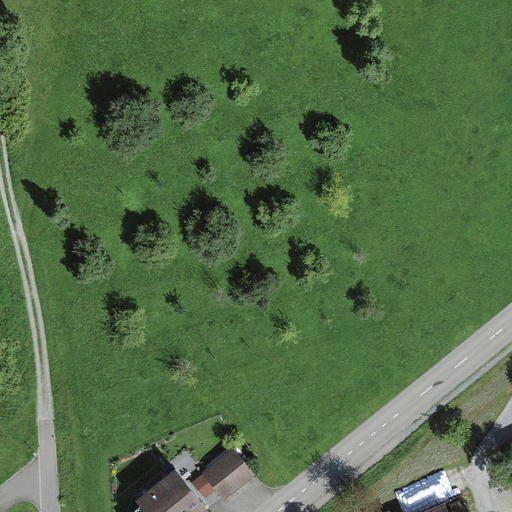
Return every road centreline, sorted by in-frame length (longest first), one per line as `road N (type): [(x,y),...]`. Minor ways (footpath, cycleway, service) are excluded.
road 1 (track): [(50,511),(38,336),(0,143)]
road 2 (tertiary): [(276,511),(511,322)]
